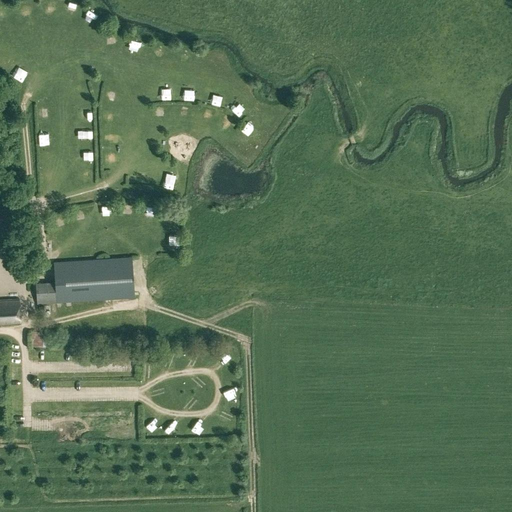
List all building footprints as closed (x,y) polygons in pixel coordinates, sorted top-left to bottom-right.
[(80,0),(71,0),(71,8),(81,8),(80,0)] [(25,9),(26,20),(35,19),(33,8),(25,9)] [(108,32),(109,42),(118,42),(118,32),(108,32)] [(130,45),(140,48),(142,38),(132,35),(130,45)] [(180,49),(181,59),(191,59),(191,48),(180,49)] [(27,84),(31,75),(23,71),(19,80),(27,84)] [(196,98),(196,87),(188,87),(188,98),(196,98)] [(214,88),(213,99),(221,100),(222,88),(214,88)] [(117,99),(117,90),(108,89),(107,99),(117,99)] [(95,118),(94,106),(88,107),(88,102),(94,101),(93,90),(83,90),(85,119),(95,118)] [(235,105),(239,113),(247,109),(243,101),(235,105)] [(157,103),(157,114),(168,113),(167,102),(157,103)] [(206,103),(204,114),(214,115),(215,104),(206,103)] [(43,111),(44,121),(53,121),(53,110),(43,111)] [(106,123),(120,122),(120,112),(106,113),(106,123)] [(250,118),(243,125),(249,132),(256,125),(250,118)] [(106,144),(116,144),(116,132),(105,132),(106,144)] [(53,137),(44,137),(44,146),(53,147),(53,137)] [(107,168),(116,168),(116,159),(107,158),(107,168)] [(137,171),(137,179),(142,179),(142,180),(151,180),(151,171),(137,171)] [(177,175),(166,175),(166,184),(177,184),(177,175)] [(125,214),(135,214),(136,203),(125,203),(125,214)] [(106,204),(106,216),(117,216),(116,204),(106,204)] [(0,208),(0,242),(20,242),(19,209),(0,208)] [(146,219),(154,219),(154,209),(146,209),(146,219)] [(174,223),(178,213),(170,210),(165,219),(174,223)] [(67,216),(58,218),(61,229),(69,228),(67,216)] [(182,243),(182,234),(171,235),(172,244),(182,243)] [(40,293),(38,293),(38,303),(132,296),(130,257),(109,258),(54,262),(56,281),(40,282),(40,293)] [(0,298),(0,323),(21,322),(19,298),(0,298)] [(221,360),(225,366),(234,360),(230,354),(221,360)]
